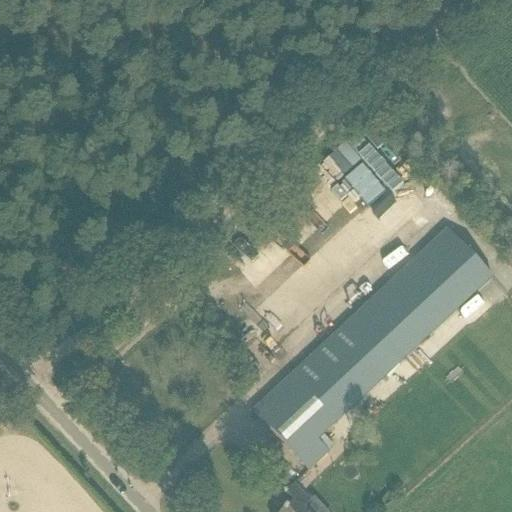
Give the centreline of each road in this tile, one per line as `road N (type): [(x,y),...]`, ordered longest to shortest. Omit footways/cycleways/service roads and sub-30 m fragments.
road 1 (track): [(0,399),(466,0)]
road 2 (residential): [(148,511),(0,356)]
